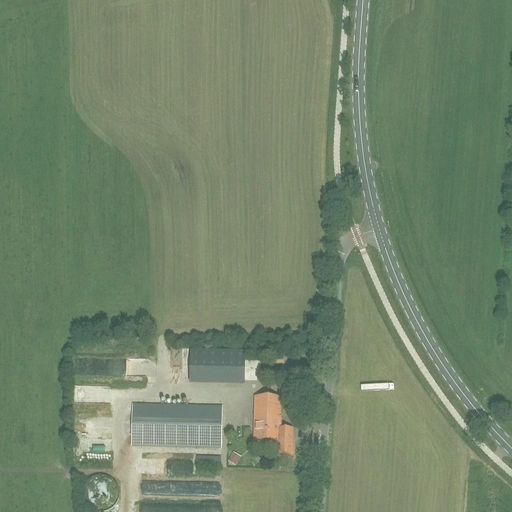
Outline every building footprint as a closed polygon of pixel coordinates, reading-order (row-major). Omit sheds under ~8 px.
[(197,361),(197,379),(236,380),(236,361),(197,361)] [(238,390),(238,380),(198,380),(198,390),(238,390)] [(88,392),(88,403),(110,402),(110,391),(88,392)] [(255,398),(255,442),(278,442),(278,457),(293,457),(293,429),(280,429),(281,398),(255,398)] [(222,408),(168,407),(132,406),(131,447),(167,447),(221,448),(222,408)] [(102,501),(102,498),(114,496),(112,489),(105,491),(103,479),(87,481),(91,499),(98,498),(99,501),(102,501)]
